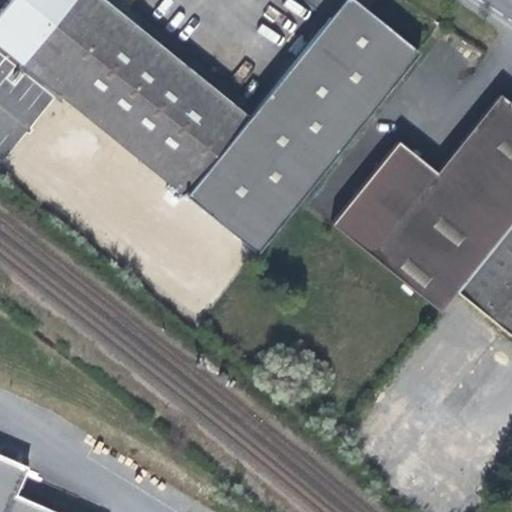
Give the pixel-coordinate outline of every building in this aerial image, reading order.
[(335,0),(244,109),(112,0),(1,0),(0,2),(0,36),(247,248),(412,49),(353,0),(335,0)] [(511,106),(488,87),(410,184),(394,202),(388,197),(355,170),(319,214),(426,301),(442,281),(511,337),(511,106)] [(370,151),(355,170),(388,197),(394,202),(410,184),(401,177),(370,151)] [(447,375),(467,390),(503,342),(484,327),(447,375)] [(0,511),(56,511),(15,494),(27,466),(0,454),(0,511)]
